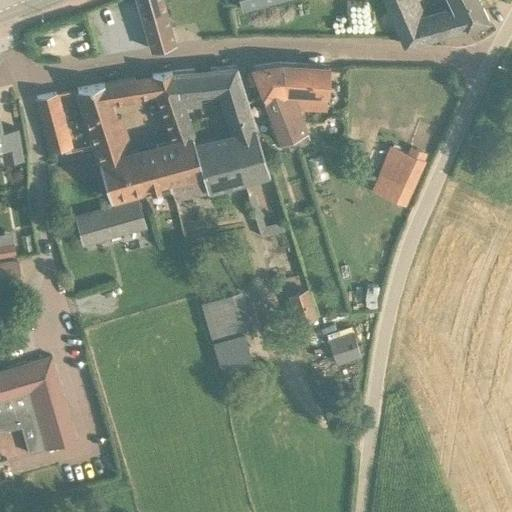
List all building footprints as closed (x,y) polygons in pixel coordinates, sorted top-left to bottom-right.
[(152,49),(152,50),(174,45),(161,0),(138,0),(152,49)] [(294,0),(236,0),(241,15),(295,1),(294,0)] [(478,0),(385,0),(403,43),(404,45),(488,20),(478,0)] [(283,82),(284,64),(278,63),(253,67),(286,152),(307,143),(288,90),(287,90),(283,82)] [(328,66),(284,64),(283,82),(287,90),(288,90),(326,92),(328,66)] [(228,132),(242,181),(269,175),(235,67),(203,69),(208,97),(217,96),(228,132)] [(174,72),(182,100),(198,98),(208,97),(203,69),(174,72)] [(77,89),(99,160),(98,161),(110,200),(111,199),(169,183),(203,174),(193,141),(195,141),(185,109),(184,109),(182,100),(174,72),(170,72),(135,78),(77,89)] [(71,148),(56,93),(36,96),(51,152),(71,148)] [(0,146),(2,146),(5,161),(22,158),(16,128),(0,131),(0,130),(0,146)] [(173,198),(242,181),(228,132),(195,141),(193,141),(203,174),(169,183),(173,198)] [(380,174),(411,188),(423,161),(391,147),(380,174)] [(253,193),(246,195),(260,237),(285,233),(282,223),(265,227),(253,193)] [(142,196),(76,211),(84,244),(149,229),(142,196)] [(0,258),(15,255),(12,242),(0,244),(0,258)] [(0,263),(0,297),(23,294),(17,260),(0,263)] [(298,325),(317,319),(308,289),(289,295),(298,325)] [(211,341),(221,377),(254,368),(243,331),(211,341)] [(336,363),(360,355),(353,332),(329,340),(336,363)] [(0,433),(20,428),(26,453),(75,440),(51,355),(0,371),(0,433)]
